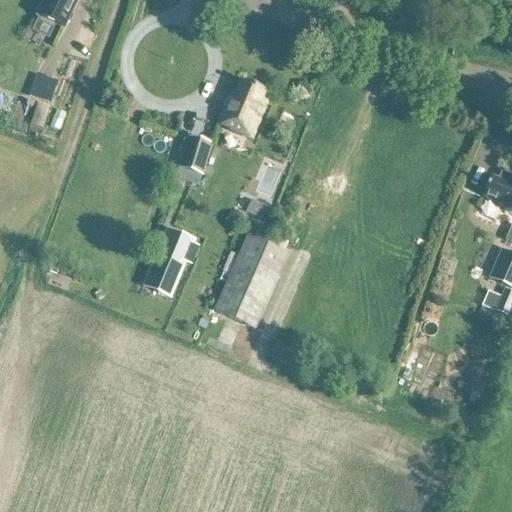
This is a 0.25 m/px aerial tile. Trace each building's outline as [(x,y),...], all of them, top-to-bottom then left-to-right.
[(46,0),(38,18),(63,31),(77,0),(46,0)] [(163,0),(162,1),(166,10),(177,5),(174,0),(163,0)] [(50,104),(57,85),(35,77),(29,97),(50,104)] [(251,140),(266,105),(259,102),(263,94),(242,85),(237,97),(231,95),(219,125),(231,130),(230,132),(251,140)] [(40,121),(44,109),(24,102),(17,122),(24,125),(27,117),(40,121)] [(56,112),(50,129),(59,133),(65,116),(56,112)] [(202,177),(211,147),(188,140),(179,170),(202,177)] [(511,180),(500,176),(498,182),(491,179),(483,199),(505,209),(503,213),(511,216),(511,180)] [(254,333),(287,257),(247,239),(213,315),(254,333)] [(170,247),(150,302),(178,312),(198,257),(170,247)] [(511,291),(511,256),(510,256),(497,285),(511,291)] [(506,319),(511,303),(511,294),(505,292),(496,315),(506,319)] [(488,323),(499,299),(486,293),(475,317),(488,323)]
